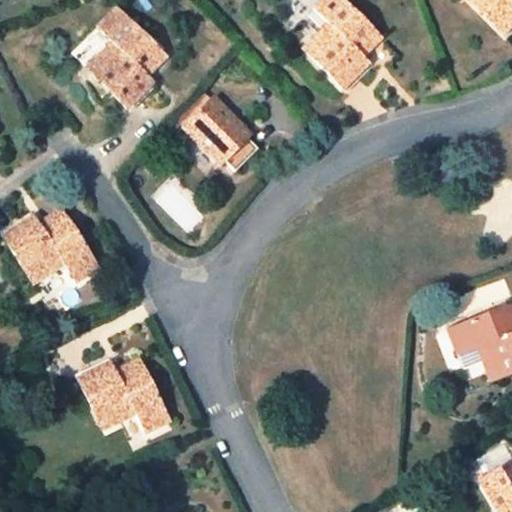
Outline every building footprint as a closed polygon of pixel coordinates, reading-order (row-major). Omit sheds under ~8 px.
[(343,90),(369,63),(363,58),(358,52),(363,47),(368,52),(380,41),(339,0),(323,0),(314,11),(329,25),(304,51),(343,90)] [(511,0),(467,0),(502,35),(511,25),(511,0)] [(163,58),(116,10),(98,29),(112,44),(89,69),(127,108),(153,82),(146,75),(141,70),(146,64),(152,70),(163,58)] [(363,58),(368,52),(363,47),(358,52),(363,58)] [(146,75),(152,70),(146,64),(141,70),(146,75)] [(214,99),(186,129),(221,165),(225,161),(236,171),(257,150),(247,139),(251,135),(214,99)] [(97,270),(61,214),(46,223),(50,228),(44,232),(41,226),(35,218),(3,237),(34,285),(64,266),(75,283),(97,270)] [(50,228),(46,223),(41,226),(44,232),(50,228)] [(511,310),(511,308),(449,333),(457,357),(478,349),(491,383),(511,374),(511,327),(511,326),(511,325),(511,310)] [(112,363),(78,380),(103,431),(135,415),(144,433),(167,423),(138,362),(122,369),(126,376),(119,379),(112,363)] [(126,376),(122,369),(116,372),(119,379),(126,376)] [(511,511),(511,463),(481,482),(498,511),(511,511)]
